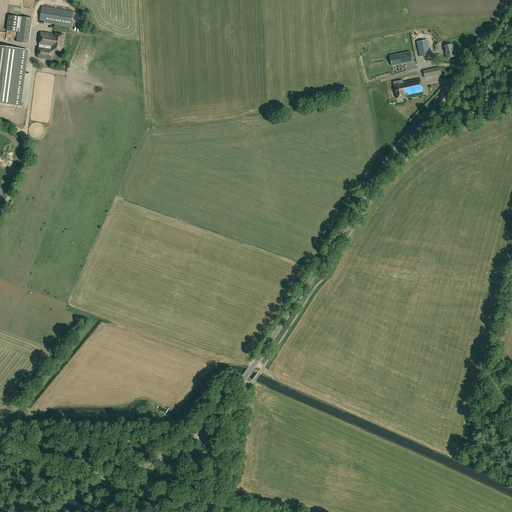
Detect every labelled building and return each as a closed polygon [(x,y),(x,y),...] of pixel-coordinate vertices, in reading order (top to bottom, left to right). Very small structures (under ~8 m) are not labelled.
[(42,7),(39,22),(70,27),(73,12),(42,7)] [(21,15),(18,40),(29,42),(33,18),(28,18),(28,16),(21,15)] [(55,33),(54,34),(41,32),(37,58),(51,61),(53,50),(61,52),(64,34),(55,33)] [(416,42),(420,57),(430,55),(427,40),(416,42)] [(452,45),(444,46),(446,58),(454,57),(452,45)] [(28,50),(21,49),(0,46),(0,103),(20,106),(28,50)] [(391,63),(387,64),(388,69),(402,67),(401,61),(408,60),(407,56),(400,57),(400,59),(390,60),(391,63)] [(441,74),(439,67),(423,71),(424,78),(441,74)] [(420,79),(403,82),(402,80),(393,82),(396,98),(404,97),(404,95),(422,92),(420,79)]
